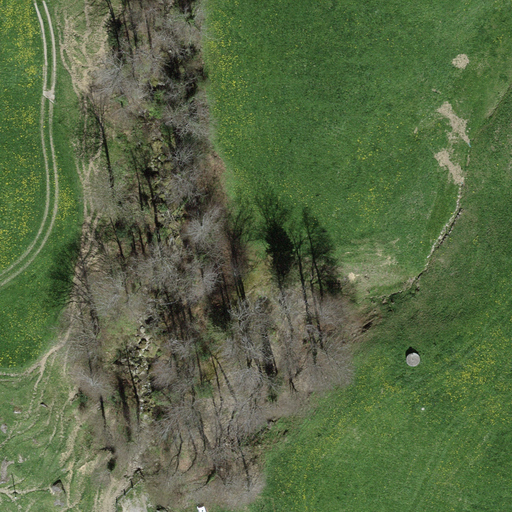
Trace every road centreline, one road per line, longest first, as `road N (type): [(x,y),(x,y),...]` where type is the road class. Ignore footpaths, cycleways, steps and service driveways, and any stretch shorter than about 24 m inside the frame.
road 1 (track): [(42,0),(56,75),(53,200),(40,251),(0,285)]
road 2 (track): [(315,511),(319,459),(369,409),(405,387)]
